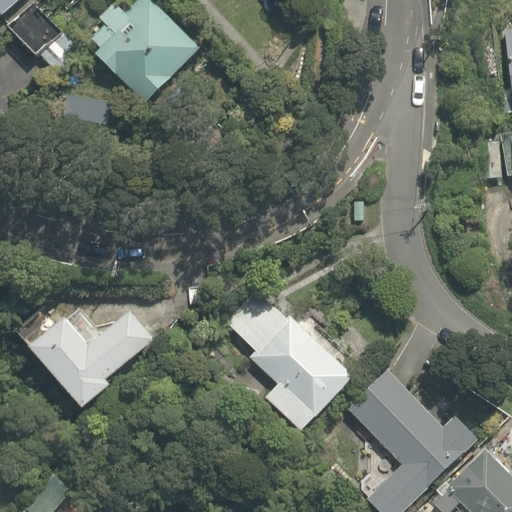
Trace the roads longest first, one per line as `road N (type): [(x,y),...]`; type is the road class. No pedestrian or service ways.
road 1 (residential): [(0,223),(76,255),(183,248),(257,229),(332,189),(403,110)]
road 2 (residential): [(511,381),(473,355),(416,266),(403,110)]
